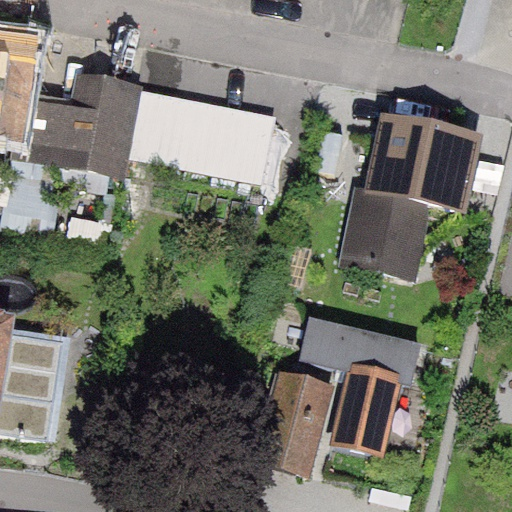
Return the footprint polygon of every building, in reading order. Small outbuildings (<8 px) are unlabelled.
[(34,58),(0,52),(0,151),(16,154),(14,163),(120,180),(124,158),(134,96),(85,88),(80,118),(26,109),(34,58)] [(275,126),(134,96),(124,158),(264,187),(275,126)] [(459,217),(475,148),(391,129),(358,275),(410,286),(427,210),(459,217)] [(423,346),(310,320),(299,367),(346,378),(329,452),(385,465),(404,385),(413,387),(423,346)] [(0,371),(6,331),(0,329),(0,442),(49,450),(55,410),(0,401),(0,371)] [(329,397),(293,387),(269,472),(304,482),(329,397)]
